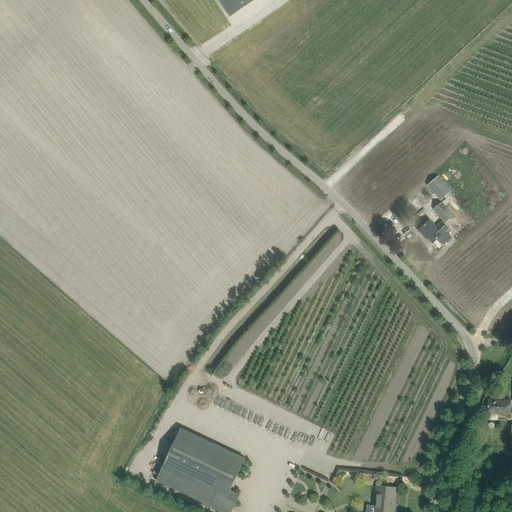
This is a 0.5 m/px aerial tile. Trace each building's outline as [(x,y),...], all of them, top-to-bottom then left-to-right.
[(219,0),(230,17),(236,13),(255,0),(219,0)] [(452,193),(438,177),(428,186),(442,201),(452,193)] [(446,201),(435,210),(438,214),(444,221),(447,225),(458,215),(446,201)] [(436,228),(430,221),(430,220),(426,223),(419,230),(424,236),(425,235),(433,243),(437,239),(444,246),(451,240),(453,238),(446,231),(449,229),(443,222),(436,228)] [(488,400),(488,415),(511,415),(511,400),(488,400)] [(220,511),(232,511),(241,494),(231,490),(241,470),(176,439),(167,459),(156,481),(211,507),(211,508),(220,511)] [(393,511),(396,488),(376,486),(373,511),(393,511)]
